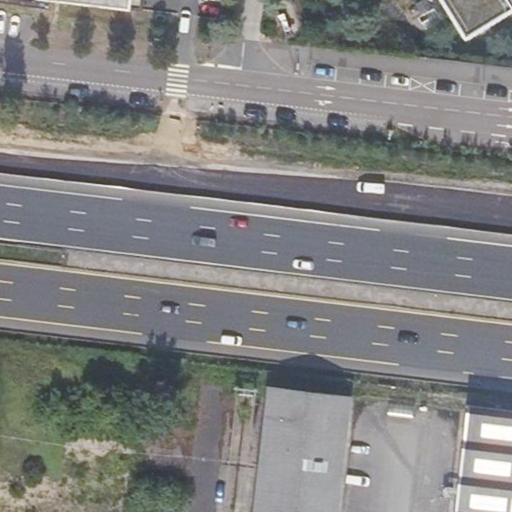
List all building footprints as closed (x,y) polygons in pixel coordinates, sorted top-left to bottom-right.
[(52,0),(142,10),(142,0),(52,0)] [(511,0),(452,0),(475,38),(511,14),(511,0)] [(340,511),(349,403),(272,394),(261,511),(340,511)] [(511,511),(511,416),(469,411),(457,511),(511,511)] [(455,453),(464,442),(450,431),(441,442),(455,453)]
